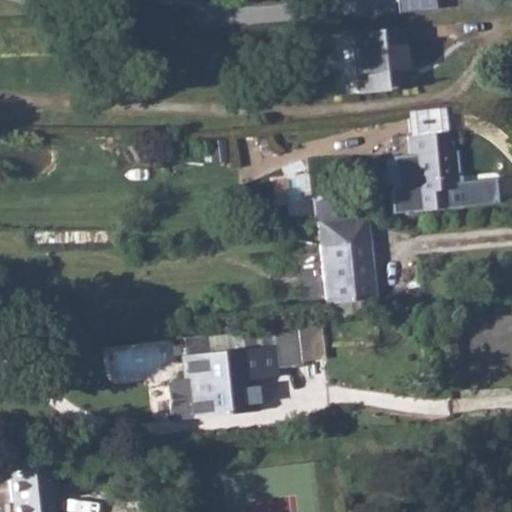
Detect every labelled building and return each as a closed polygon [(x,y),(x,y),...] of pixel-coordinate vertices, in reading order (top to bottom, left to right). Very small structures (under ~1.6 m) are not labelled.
[(131,26),(132,38),(162,35),(161,23),(131,26)] [(404,95),(399,33),(351,38),(356,100),(404,95)] [(446,106),(406,111),(410,155),(392,157),(397,213),(499,202),(497,179),(454,183),(446,106)] [(371,304),(362,223),(317,228),(324,308),(371,304)] [(277,373),(275,351),(184,361),(185,376),(172,377),(168,385),(171,407),(176,412),(189,411),(191,420),(257,413),(255,383),(278,381),(277,373)] [(41,511),(37,469),(0,473),(0,495),(2,511),(41,511)]
